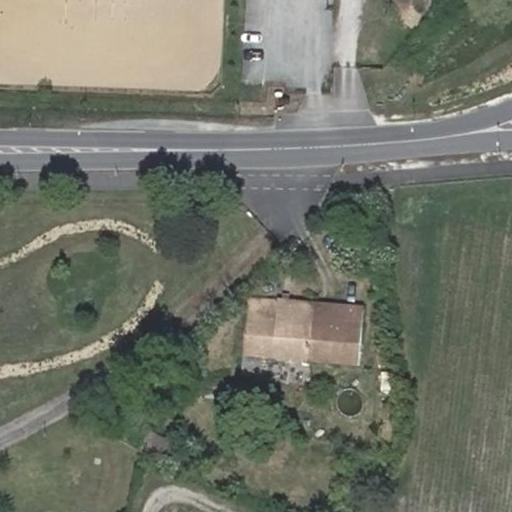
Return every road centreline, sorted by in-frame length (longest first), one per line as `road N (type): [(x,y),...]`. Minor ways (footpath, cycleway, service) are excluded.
road 1 (tertiary): [(511,126),(446,140),(173,148)]
road 2 (tertiary): [(0,161),(173,148)]
road 3 (tertiary): [(173,148),(0,143)]
road 4 (track): [(349,144),(355,0)]
